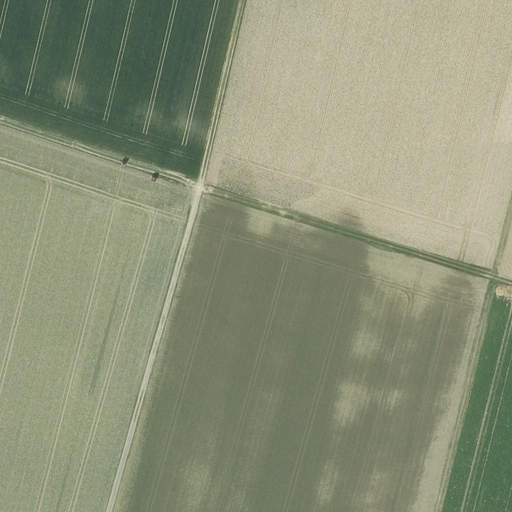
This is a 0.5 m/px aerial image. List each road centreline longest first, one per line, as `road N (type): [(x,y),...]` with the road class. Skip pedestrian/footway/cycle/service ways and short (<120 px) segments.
road 1 (track): [(511,288),(0,125)]
road 2 (track): [(249,0),(133,425)]
road 3 (track): [(435,511),(493,283)]
